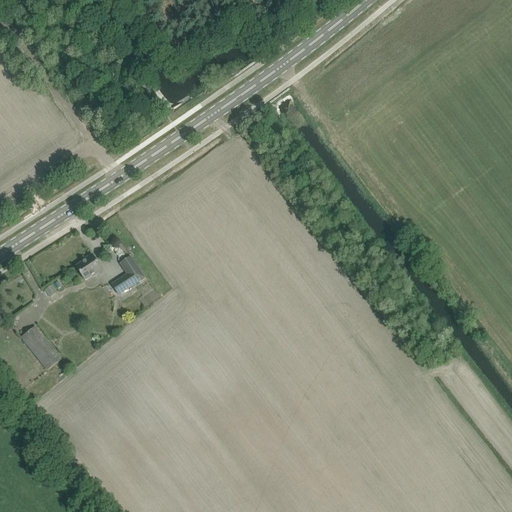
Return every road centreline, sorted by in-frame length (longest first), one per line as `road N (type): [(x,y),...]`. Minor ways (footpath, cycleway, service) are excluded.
road 1 (primary): [(0,254),(181,137),(364,0)]
road 2 (track): [(0,16),(122,176)]
